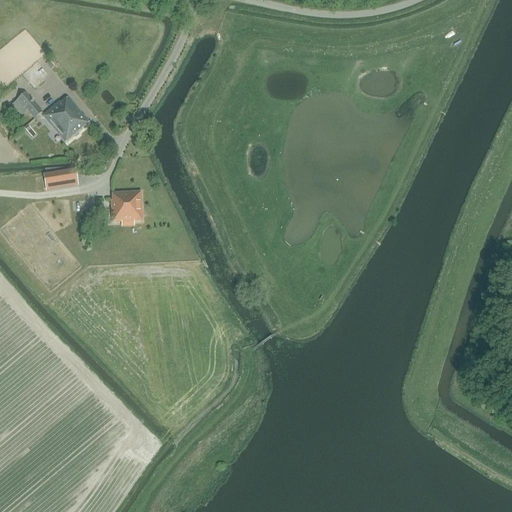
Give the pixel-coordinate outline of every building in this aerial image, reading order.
[(27,75),(35,82),(40,77),(33,69),(27,75)] [(41,113),(26,93),(14,103),(22,113),(27,110),(35,119),(41,113)] [(65,143),(88,122),(67,98),(60,104),(59,103),(42,117),(65,143)] [(74,170),(52,173),(54,184),(76,180),(74,170)] [(113,224),(141,223),(140,193),(111,195),(113,224)] [(97,212),(86,213),(87,224),(97,223),(97,212)]
